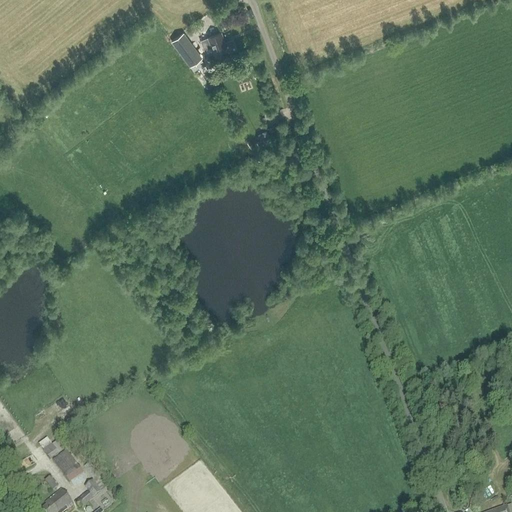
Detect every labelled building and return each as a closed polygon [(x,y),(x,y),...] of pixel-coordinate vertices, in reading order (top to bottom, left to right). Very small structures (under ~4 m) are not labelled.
[(202,58),(183,32),(171,42),(194,72),(204,64),(201,59),(202,58)] [(216,59),(229,54),(237,51),(233,41),(225,44),(221,33),(201,41),(204,51),(212,49),(216,59)] [(273,125),(268,128),(274,139),(279,136),(273,125)] [(64,449),(58,440),(52,445),(47,439),(39,445),(50,460),(58,454),(64,449)] [(66,451),(53,460),(74,489),(87,480),(66,451)] [(93,498),(105,489),(107,487),(89,463),(84,468),(93,480),(84,487),(93,498)] [(53,491),(58,486),(50,476),(44,481),(53,491)] [(63,511),(72,505),(60,490),(44,502),(47,505),(41,509),(43,511),(63,511)] [(87,492),(74,503),(79,509),(92,499),(87,492)]
